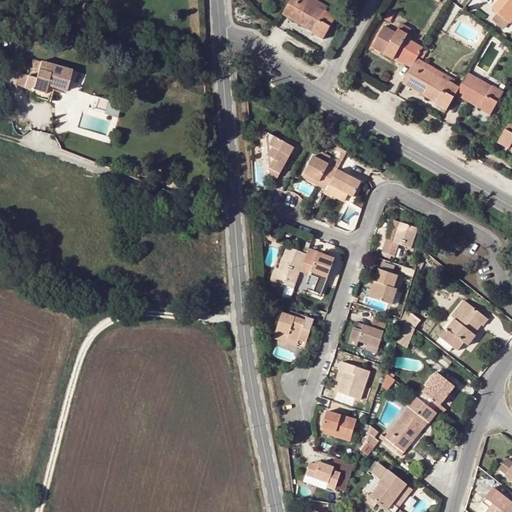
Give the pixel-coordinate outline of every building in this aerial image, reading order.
[(290,0),(282,14),(305,27),(307,24),(325,35),(335,17),(324,11),(324,12),(303,0),(290,0)] [(313,0),(303,0),(324,12),(324,11),(326,8),(313,0)] [(511,0),(498,0),(491,9),(497,13),(509,23),(511,19),(511,0)] [(100,8),(86,3),(81,19),(94,24),(100,8)] [(390,10),(384,19),(389,22),(394,13),(390,10)] [(509,23),(497,13),(491,20),(504,30),(509,23)] [(401,23),(397,31),(406,36),(410,29),(401,23)] [(322,39),(325,35),(307,24),(305,27),(313,31),(312,33),(322,39)] [(383,54),(384,52),(394,57),(396,54),(406,60),(404,63),(412,67),(415,63),(417,58),(423,48),(405,38),(406,36),(397,31),(396,33),(384,26),(371,48),(383,54)] [(384,52),(383,54),(393,60),(394,57),(384,52)] [(394,57),(404,63),(406,60),(396,54),(394,57)] [(453,79),(417,58),(415,63),(451,84),(453,79)] [(41,62),(33,60),(31,68),(38,70),(41,62)] [(47,86),(53,87),(66,91),(72,71),(41,62),(38,70),(31,68),(24,90),(32,92),(33,90),(45,93),(47,86)] [(451,84),(415,63),(412,67),(402,84),(436,103),(437,101),(448,107),(456,94),(459,89),(451,84)] [(470,68),(467,73),(495,89),(498,84),(470,68)] [(467,73),(459,89),(456,94),(480,107),(481,106),(492,113),(491,114),(496,117),(508,97),(495,89),(467,73)] [(49,102),(53,87),(47,86),(45,93),(33,90),(32,92),(31,96),(49,102)] [(446,111),(448,107),(437,101),(436,103),(435,104),(446,111)] [(490,116),(491,114),(492,113),(481,106),(480,107),(479,110),(490,116)] [(508,149),(509,147),(511,145),(511,122),(510,121),(498,143),(508,149)] [(269,134),(266,139),(268,156),(269,168),(270,176),(277,179),(295,148),(269,134)] [(333,164),(313,153),(303,171),(318,180),(317,183),(325,188),(336,167),(336,166),(339,160),(338,159),(337,159),(335,160),(334,161),(333,164)] [(325,188),(323,191),(332,196),(336,186),(353,195),(361,179),(336,167),(325,188)] [(318,180),(303,171),(301,175),(317,183),(318,180)] [(221,172),(210,173),(212,191),(223,191),(221,172)] [(393,217),(385,240),(398,244),(399,242),(394,240),(400,219),(393,217)] [(418,225),(400,219),(394,240),(399,242),(411,245),(418,225)] [(279,238),(271,235),(269,241),(277,243),(279,238)] [(398,244),(385,240),(382,250),(395,254),(398,244)] [(276,276),(295,283),(299,271),(305,253),(286,246),(279,268),(276,276)] [(333,257),(307,247),(305,253),(299,271),(309,274),(310,271),(327,277),(333,257)] [(395,266),(382,262),(380,270),(392,274),(395,266)] [(271,279),(293,287),(295,283),(276,276),(279,268),(275,267),(271,279)] [(380,270),(378,269),(374,282),(371,290),(375,291),(372,299),(392,305),(398,290),(394,288),(398,276),(392,274),(380,270)] [(325,282),(327,277),(310,271),(309,274),(308,275),(325,282)] [(456,320),(468,304),(464,301),(451,317),(456,320)] [(489,320),(468,304),(456,320),(438,343),(449,352),(453,348),(458,351),(464,343),(466,344),(473,334),(481,324),(484,326),(489,320)] [(404,321),(406,323),(415,330),(421,321),(409,312),(404,321)] [(282,313),(275,330),(287,334),(285,337),(297,341),(298,338),(305,340),(312,319),(294,313),(293,316),(288,315),(282,313)] [(349,341),(356,344),(358,339),(379,345),(387,323),(374,319),(371,325),(357,320),(349,341)] [(415,330),(406,323),(398,343),(408,348),(415,330)] [(287,334),(275,330),(273,337),(303,347),(305,340),(298,338),(297,341),(285,337),(287,334)] [(476,336),(473,334),(466,344),(469,346),(476,336)] [(358,339),(356,344),(377,351),(379,345),(358,339)] [(343,370),(337,389),(345,393),(359,399),(370,370),(342,360),(339,368),(343,370)] [(339,368),(333,388),(337,389),(343,370),(339,368)] [(428,388),(418,399),(432,411),(437,414),(440,416),(446,410),(440,405),(454,387),(437,373),(427,386),(428,388)] [(404,452),(420,432),(428,423),(424,419),(432,411),(418,399),(416,397),(408,407),(410,409),(387,438),(382,435),(380,438),(397,452),(399,449),(404,452)] [(389,398),(387,402),(400,411),(403,407),(389,398)] [(336,431),(335,437),(351,441),(357,420),(328,411),(323,427),(326,428),(336,431)] [(428,423),(429,424),(437,414),(432,411),(424,419),(428,423)] [(428,423),(420,432),(426,437),(434,428),(429,424),(428,423)] [(324,434),(335,437),(336,431),(326,428),(324,434)] [(374,433),(369,430),(366,439),(371,443),(375,446),(377,441),(373,440),(374,433)] [(368,442),(361,450),(367,455),(374,446),(368,442)] [(511,469),(511,462),(507,459),(498,470),(507,476),(511,469)] [(335,467),(334,470),(341,473),(339,478),(347,481),(352,466),(337,460),(334,467),(335,467)] [(307,477),(314,479),(329,484),(327,489),(335,491),(341,473),(334,470),(335,467),(334,467),(320,462),(319,465),(311,462),(307,477)] [(363,491),(367,494),(363,499),(373,508),(377,503),(389,511),(396,511),(399,509),(399,508),(413,491),(407,485),(379,463),(371,473),(373,474),(370,477),(373,478),(363,491)] [(329,484),(314,479),(313,484),(327,489),(329,484)] [(511,511),(511,503),(493,489),(486,498),(493,505),(487,511),(511,511)]
